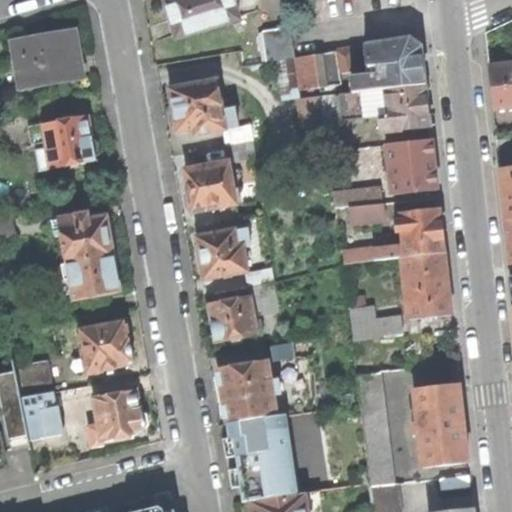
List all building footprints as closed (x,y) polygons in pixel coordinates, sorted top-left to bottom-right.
[(245,18),(239,0),(166,0),(171,16),(178,38),(245,18)] [(276,60),(295,57),(290,28),(271,31),(276,60)] [(22,87),(76,78),(72,56),(77,55),(73,33),(31,40),(14,43),(22,87)] [(379,75),(369,77),(371,91),(385,89),(426,84),(423,64),(421,47),(410,39),(365,45),(367,65),(378,64),(379,75)] [(355,71),(352,49),(336,51),(340,73),(355,71)] [(340,73),(336,51),(316,54),(321,88),(342,85),(340,73)] [(300,91),(321,88),(316,54),(295,57),(300,91)] [(492,90),(494,112),(511,109),(511,64),(489,67),(492,90)] [(354,93),(371,91),(369,77),(369,75),(352,77),(354,93)] [(224,130),(237,128),(234,109),(221,111),(216,81),(170,90),(174,111),(171,116),(172,121),(173,125),(177,127),(178,132),(195,129),(196,135),(224,130)] [(426,84),(385,89),(388,115),(389,120),(382,120),(379,122),(380,133),(431,127),(428,107),(426,84)] [(388,115),(385,89),(371,91),(354,93),(344,94),(348,120),(388,115)] [(41,171),(97,160),(96,157),(100,152),(98,142),(92,139),(90,128),(88,117),(43,125),(47,149),(37,151),(41,171)] [(511,124),(495,126),(496,135),(511,133),(511,124)] [(251,126),(237,128),(224,130),(226,146),(254,142),(251,126)] [(387,145),(393,195),(438,190),(435,166),(432,140),(387,145)] [(256,158),(254,142),(226,146),(229,162),(256,158)] [(359,206),(361,206),(359,191),(354,148),(329,151),(336,209),(359,206)] [(236,205),(229,162),(185,170),(189,194),(192,212),(236,205)] [(503,197),(505,221),(511,220),(511,170),(500,172),(503,197)] [(382,189),(359,191),(361,206),(384,203),(382,189)] [(361,224),(386,221),(384,203),(361,206),(359,206),(361,224)] [(402,233),(404,246),(405,257),(445,253),(442,226),(441,211),(400,215),(401,221),(396,222),(397,233),(402,233)] [(58,219),(58,222),(62,239),(66,264),(68,263),(113,254),(114,254),(109,228),(107,216),(90,220),(88,213),(58,219)] [(0,246),(17,243),(12,216),(0,218),(0,246)] [(62,239),(58,222),(53,223),(56,240),(62,239)] [(251,245),(248,228),(197,237),(201,261),(204,280),(247,272),(248,272),(244,247),(251,245)] [(403,258),(405,257),(404,246),(374,250),(375,261),(403,258)] [(403,258),(410,320),(452,315),(449,283),(445,253),(405,257),(403,258)] [(113,254),(68,263),(71,278),(75,298),(75,299),(120,291),(117,274),(113,254)] [(65,279),(71,278),(68,263),(66,264),(62,264),(65,279)] [(248,272),(247,272),(250,287),(274,282),(272,268),(248,272)] [(75,298),(71,278),(65,279),(62,280),(66,300),(75,298)] [(248,287),(250,298),(251,297),(255,315),(279,311),(274,282),(250,287),(248,287)] [(258,335),(255,315),(251,297),(250,298),(209,305),(213,324),(216,343),(258,335)] [(378,338),(375,319),(374,307),(352,310),(356,340),(378,338)] [(8,333),(37,327),(34,311),(5,316),(8,333)] [(402,316),(375,319),(378,338),(404,335),(402,316)] [(79,329),(85,359),(87,374),(116,369),(115,367),(134,363),(129,339),(128,339),(125,321),(79,329)] [(293,343),(270,347),(272,361),(295,357),(293,343)] [(76,376),(87,374),(85,359),(74,361),(76,376)] [(14,367),(15,374),(20,399),(53,392),(47,361),(14,367)] [(271,381),(268,362),(211,371),(214,392),(219,425),(227,424),(277,416),(273,396),(281,395),(278,380),(271,381)] [(358,375),(371,486),(395,483),(382,372),(358,375)] [(15,374),(9,376),(22,439),(28,437),(20,399),(15,374)] [(0,443),(22,439),(9,376),(0,377),(0,443)] [(423,468),(468,463),(464,424),(460,386),(415,391),(419,423),(413,423),(414,436),(420,436),(423,468)] [(94,398),(99,425),(103,442),(130,437),(130,435),(146,432),(145,428),(147,428),(150,424),(148,414),(143,412),(142,408),(140,409),(139,401),(137,391),(94,398)] [(62,434),(53,392),(20,399),(28,437),(29,441),(62,434)] [(285,415),(277,416),(227,424),(229,438),(233,437),(236,457),(237,463),(238,469),(240,487),(243,503),(249,502),(297,494),(285,415)] [(103,442),(99,425),(87,427),(90,446),(103,443),(103,442)] [(29,441),(28,437),(22,439),(0,443),(0,450),(1,454),(31,448),(29,441)] [(225,458),(236,457),(233,437),(229,438),(222,439),(225,458)] [(231,488),(240,487),(238,469),(228,471),(231,488)] [(371,486),(374,511),(400,511),(397,483),(395,483),(371,486)] [(305,493),(297,494),(249,502),(251,511),(313,511),(308,508),(305,493)]
